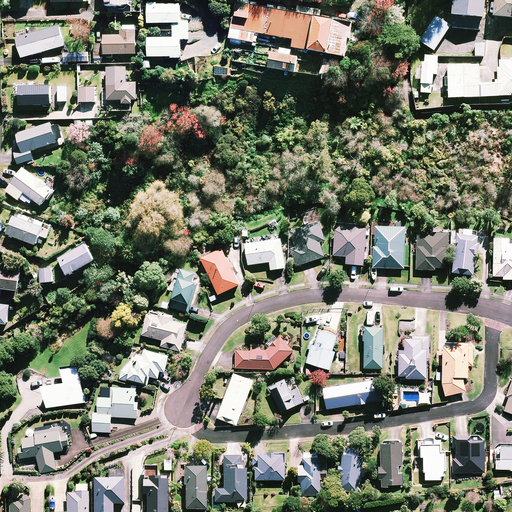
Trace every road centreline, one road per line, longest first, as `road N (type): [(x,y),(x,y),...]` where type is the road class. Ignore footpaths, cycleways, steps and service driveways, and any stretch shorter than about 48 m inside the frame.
road 1 (residential): [(181,409),(212,435),(477,406),(489,394),(496,309)]
road 2 (residential): [(181,409),(226,326),(261,305),(352,293),(496,309)]
road 3 (unknown): [(38,485),(106,465),(185,413)]
